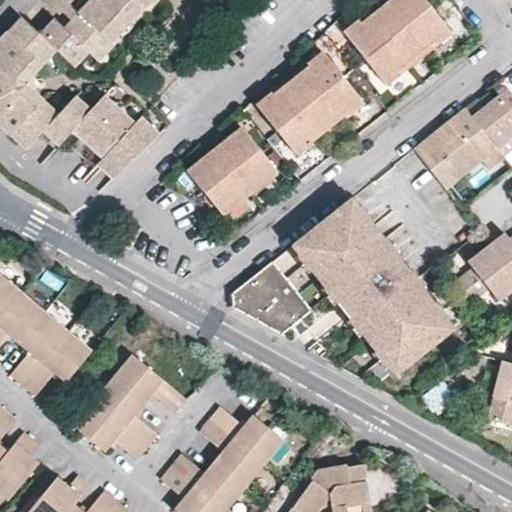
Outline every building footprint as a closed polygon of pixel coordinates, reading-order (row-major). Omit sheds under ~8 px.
[(159,3),(155,0),(89,0),(82,8),(77,3),(79,0),(44,0),(58,13),(68,3),(77,11),(63,26),(54,16),(39,32),(21,16),(0,38),(0,75),(6,69),(17,80),(29,81),(33,76),(58,50),(76,68),(91,52),(101,61),(141,19),(143,21),(159,3)] [(79,0),(77,3),(82,8),(89,0),(79,0)] [(388,0),(347,33),(388,86),(454,33),(427,0),(388,0)] [(258,105),(299,155),(367,103),(325,52),(258,105)] [(42,83),(33,76),(29,81),(17,80),(6,69),(0,75),(0,87),(9,96),(18,87),(30,87),(34,92),(42,83)] [(0,124),(26,149),(44,130),(61,147),(75,131),(87,143),(105,160),(100,165),(115,181),(161,137),(143,120),(138,125),(108,97),(93,112),(78,96),(59,115),(34,92),(30,87),(18,87),(9,96),(0,87),(0,124)] [(490,95),(468,113),(494,146),(497,149),(511,137),(511,107),(510,109),(501,97),(495,102),(490,95)] [(441,129),(415,150),(446,191),(484,160),(481,157),(494,146),(468,113),(466,110),(448,124),(452,127),(444,133),(441,129)] [(448,124),(441,129),(444,133),(452,127),(448,124)] [(206,193),(223,216),(280,171),(244,127),(189,171),(206,193)] [(511,137),(497,149),(504,159),(511,152),(511,137)] [(497,149),(494,146),(481,157),(484,160),(491,170),(504,159),(497,149)] [(82,179),(95,190),(108,175),(94,164),(82,179)] [(408,271),(352,200),(293,246),(299,254),(305,261),(311,269),(325,286),(330,293),(337,301),(339,304),(352,294),(361,305),(348,315),(350,318),(356,325),(363,334),(374,349),(380,356),(387,365),(394,374),(452,327),(445,318),(438,309),(432,301),(421,287),(415,279),(408,271)] [(511,237),(509,240),(505,234),(467,264),(472,269),(488,290),(498,302),(511,291),(511,237)] [(305,261),(299,254),(293,258),(299,265),(305,261)] [(306,273),(311,269),(305,261),(299,265),(306,273)] [(231,294),(234,309),(281,335),(312,311),(273,262),(231,294)] [(414,266),(408,271),(415,279),(420,274),(414,266)] [(467,307),(488,290),(472,269),(450,286),(467,307)] [(0,273),(0,317),(21,291),(0,273)] [(415,279),(421,287),(426,283),(420,274),(415,279)] [(330,293),(325,286),(320,290),(325,297),(330,293)] [(21,291),(0,317),(0,344),(7,336),(12,340),(18,345),(46,312),(21,291)] [(332,306),(337,301),(330,293),(325,297),(332,306)] [(343,309),(348,315),(361,305),(352,294),(339,304),(343,309)] [(438,297),(432,301),(438,309),(443,304),(438,297)] [(438,309),(445,318),(450,313),(443,304),(438,309)] [(69,331),(46,312),(18,345),(24,349),(29,353),(9,376),(22,386),(69,331)] [(356,325),(350,318),(345,322),(351,329),(356,325)] [(358,338),(363,334),(356,325),(351,329),(358,338)] [(60,379),(65,384),(93,351),(69,331),(22,386),(35,397),(55,375),(60,379)] [(380,356),(374,349),(370,353),(376,360),(380,356)] [(189,401),(166,382),(132,354),(113,378),(146,406),(150,402),(154,397),(176,415),(189,401)] [(382,369),(387,365),(380,356),(376,360),(382,369)] [(511,363),(502,361),(487,421),(511,427),(511,363)] [(113,378),(93,402),(149,448),(159,435),(137,416),(142,411),(146,406),(113,378)] [(93,402),(73,426),(106,453),(111,447),(116,441),(139,461),(149,448),(93,402)] [(285,441),(252,414),(247,420),(243,426),(220,407),(209,420),(264,466),(285,441)] [(0,440),(17,419),(3,408),(0,412),(0,460),(8,451),(3,447),(0,444),(0,440)] [(246,489),(264,466),(209,420),(198,433),(221,451),(216,457),(212,462),(246,489)] [(0,494),(8,501),(40,462),(35,457),(29,453),(37,442),(24,432),(8,451),(0,460),(0,494)] [(226,511),(246,489),(212,462),(208,467),(204,472),(181,454),(170,467),(223,511),(226,511)] [(372,511),(366,464),(348,467),(347,465),(318,470),(310,480),(312,481),(291,509),(292,509),(295,511),(372,511)] [(172,510),(174,511),(223,511),(170,467),(160,480),(182,499),(177,504),(172,510)] [(59,476),(39,499),(28,511),(67,511),(74,504),(90,485),(78,475),(70,485),(64,480),(59,476)] [(107,511),(117,500),(105,491),(86,511),(84,511),(80,508),(74,504),(67,511),(107,511)] [(129,511),(130,511),(117,500),(107,511),(129,511)]
